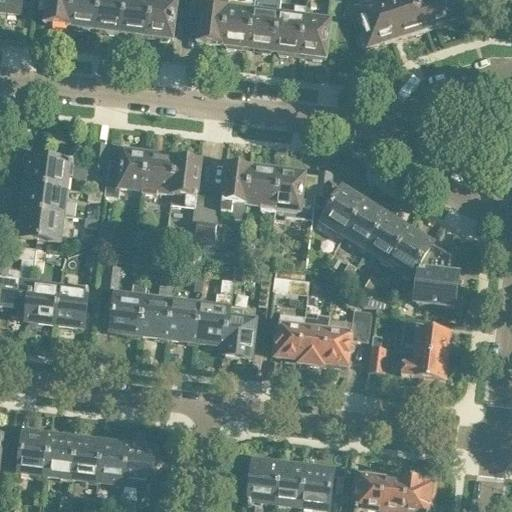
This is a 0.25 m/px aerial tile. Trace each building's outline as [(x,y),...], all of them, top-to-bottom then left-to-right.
[(0,0),(0,14),(19,17),(21,0),(0,0)] [(43,0),(42,12),(47,12),(46,13),(45,26),(70,29),(73,0),(43,0)] [(82,33),(84,31),(95,32),(99,0),(73,0),(70,29),(72,29),(74,32),(82,33)] [(99,0),(95,32),(107,34),(109,36),(117,38),(119,35),(122,35),(125,0),(99,0)] [(136,37),(148,39),(152,0),(150,0),(125,0),(122,35),(124,36),(126,39),(134,40),(136,37)] [(152,0),(148,39),(158,40),(159,43),(168,44),(169,41),(172,42),(176,12),(177,3),(152,0)] [(192,0),(190,13),(202,14),(200,28),(198,45),(222,48),(228,3),(206,0),(205,0),(192,0)] [(254,0),(254,6),(249,51),(260,53),(262,56),(270,57),(272,54),(275,55),(280,17),(281,2),(265,0),(254,0)] [(330,0),(327,23),(305,20),(300,58),(311,59),(312,62),(320,63),(322,61),(325,61),(327,45),(336,47),(338,40),(340,24),(342,1),(334,0),(330,0)] [(390,0),(391,2),(380,6),(392,43),(414,36),(416,38),(424,35),(425,32),(415,0),(390,0)] [(415,0),(425,32),(436,28),(439,30),(447,28),(448,25),(466,19),(468,18),(469,17),(470,16),(471,15),(471,13),(472,11),(472,10),(471,8),(471,7),(470,5),(468,4),(467,3),(465,3),(464,2),(462,2),(461,2),(459,0),(453,0),(449,2),(448,0),(439,0),(438,1),(437,0),(415,0)] [(363,34),(362,34),(361,35),(360,36),(359,37),(358,38),(358,39),(357,41),(357,42),(358,44),(358,45),(358,46),(359,47),(360,48),(361,49),(362,50),(364,50),(365,50),(366,51),(367,50),(368,50),(392,43),(380,6),(379,1),(368,4),(370,9),(357,14),(363,34)] [(228,3),(222,48),(225,48),(227,51),(235,52),(237,50),(249,51),(254,6),(228,3)] [(287,59),(289,56),(300,58),(305,20),(306,10),(295,9),(294,18),(280,17),(275,55),(277,55),(279,58),(287,59)] [(340,24),(338,40),(348,41),(350,25),(340,24)] [(104,170),(107,149),(95,148),(92,169),(104,170)] [(122,192),(143,195),(148,157),(137,156),(136,153),(128,152),(126,154),(123,154),(122,166),(109,164),(104,200),(120,202),(121,196),(122,192)] [(148,157),(143,195),(142,199),(156,201),(156,196),(171,198),(176,161),(175,160),(173,158),(165,157),(163,159),(148,157)] [(29,160),(26,188),(66,193),(68,181),(85,183),(86,167),(29,160)] [(203,249),(206,225),(210,199),(197,197),(201,164),(176,161),(171,198),(170,208),(195,212),(194,224),(196,224),(193,247),(203,249)] [(210,199),(206,225),(203,249),(213,250),(216,226),(221,227),(222,220),(245,223),(247,207),(252,170),(227,167),(223,200),(210,199)] [(252,170),(247,207),(261,209),(261,214),(275,215),(280,173),(265,172),(263,169),(255,168),(254,170),(252,170)] [(275,215),(274,223),(286,225),(287,220),(312,223),(314,203),(315,198),(317,179),(305,177),(302,176),(301,174),(293,173),(291,175),(280,173),(275,215)] [(316,198),(316,202),(328,203),(331,177),(319,176),(319,179),(316,198)] [(63,218),(66,193),(26,188),(23,213),(63,218)] [(341,242),(343,239),(365,205),(358,201),(360,199),(348,191),(346,193),(343,191),(321,225),(333,232),(334,238),(341,242)] [(88,204),(100,205),(101,198),(89,196),(88,204)] [(369,207),(365,205),(343,239),(356,247),(357,252),(364,257),(388,219),(380,214),(382,212),(370,205),(369,207)] [(23,213),(20,239),(60,244),(63,218),(23,213)] [(379,266),(385,270),(409,232),(403,228),(404,226),(392,219),(391,221),(388,219),(364,257),(365,257),(367,254),(378,261),(379,266)] [(96,230),(97,222),(84,221),(83,229),(96,230)] [(101,225),(98,249),(104,250),(111,251),(114,226),(101,225)] [(408,284),(414,274),(432,246),(425,242),(426,239),(414,232),(413,234),(409,232),(385,270),(386,271),(388,267),(400,274),(401,280),(408,284)] [(125,252),(135,254),(137,241),(127,240),(125,252)] [(147,242),(137,241),(135,254),(145,255),(147,242)] [(451,258),(432,246),(414,274),(421,279),(418,307),(454,312),(458,279),(449,278),(451,258)] [(15,261),(25,263),(33,264),(34,252),(17,249),(15,261)] [(85,254),(84,261),(102,263),(104,250),(98,249),(85,254)] [(34,252),(33,264),(32,273),(42,274),(45,253),(34,252)] [(259,257),(257,269),(268,270),(269,259),(259,257)] [(269,259),(268,270),(276,271),(279,271),(280,260),(269,259)] [(2,309),(26,312),(28,313),(31,289),(32,273),(33,264),(25,263),(24,268),(21,268),(21,273),(9,272),(10,263),(0,261),(0,312),(1,313),(2,309)] [(348,265),(342,275),(349,280),(355,270),(348,265)] [(233,285),(233,286),(243,287),(245,271),(235,270),(233,285)] [(107,271),(104,292),(116,294),(119,273),(107,271)] [(168,342),(172,307),(175,279),(166,278),(165,290),(161,290),(159,305),(144,303),(139,339),(168,342)] [(364,289),(371,294),(377,283),(370,279),(364,289)] [(194,281),(193,294),(202,295),(203,283),(194,281)] [(276,281),(274,303),(283,304),(285,282),(276,281)] [(200,310),(196,346),(223,349),(224,349),(227,321),(229,321),(230,309),(233,286),(233,285),(224,284),(222,297),(218,297),(216,312),(200,310)] [(116,298),(111,335),(139,339),(144,303),(146,288),(133,286),(132,300),(116,298)] [(58,292),(54,329),(83,332),(87,298),(88,298),(88,294),(89,289),(80,288),(74,294),(58,292)] [(58,292),(31,289),(28,313),(26,312),(25,325),(54,329),(58,292)] [(258,309),(267,310),(269,291),(260,289),(258,309)] [(308,295),(307,307),(317,308),(318,296),(308,295)] [(377,311),(376,316),(388,317),(393,309),(370,295),(362,309),(377,311)] [(196,346),(200,310),(172,307),(168,342),(196,346)] [(245,311),(230,309),(229,321),(227,321),(224,349),(223,349),(222,357),(251,361),(254,332),(256,319),(249,318),(245,311)] [(351,343),(368,346),(372,315),(353,313),(351,326),(329,323),(323,370),(337,372),(337,369),(348,370),(351,343)] [(281,317),(275,361),(286,362),(285,365),(299,367),(305,320),(281,317)] [(305,320),(299,367),(323,370),(329,323),(329,319),(319,318),(318,322),(305,320)] [(465,319),(463,327),(472,328),(473,320),(465,319)] [(404,325),(400,355),(414,356),(448,361),(451,336),(426,333),(427,328),(404,325)] [(383,340),(373,339),(371,351),(381,352),(383,340)] [(387,353),(381,352),(371,351),(368,376),(384,378),(387,353)] [(445,385),(448,361),(414,356),(412,368),(403,367),(402,380),(436,384),(435,388),(444,389),(445,385)] [(24,436),(19,476),(46,479),(51,439),(49,439),(50,435),(28,433),(28,436),(24,436)] [(51,439),(46,479),(72,482),(77,442),(75,442),(76,438),(54,436),(54,439),(51,439)] [(77,442),(72,482),(98,485),(103,446),(101,445),(101,442),(80,439),(79,443),(77,442)] [(103,446),(98,485),(123,489),(124,489),(128,449),(127,449),(127,445),(106,442),(105,446),(103,446)] [(120,511),(134,511),(136,508),(148,509),(153,469),(154,461),(155,452),(147,451),(147,448),(131,446),(131,449),(128,449),(124,489),(123,489),(120,511)] [(254,464),(248,511),(260,511),(262,505),(276,507),(281,468),(278,467),(279,464),(263,462),(262,466),(254,464)] [(281,468),(276,507),(302,510),(307,471),(304,471),(304,467),(283,465),(282,468),(281,468)] [(307,471),(302,510),(314,511),(328,511),(333,474),(330,474),(330,470),(308,468),(308,471),(307,471)] [(359,478),(355,511),(380,511),(384,478),(369,476),(368,479),(359,478)] [(380,511),(404,511),(408,481),(384,478),(380,511)] [(338,481),(336,499),(342,500),(345,482),(338,481)] [(408,481),(404,511),(429,511),(433,484),(408,481)] [(36,495),(34,507),(42,508),(44,496),(36,495)] [(62,498),(60,510),(68,511),(70,499),(62,498)] [(88,501),(86,511),(94,511),(96,502),(88,501)]
